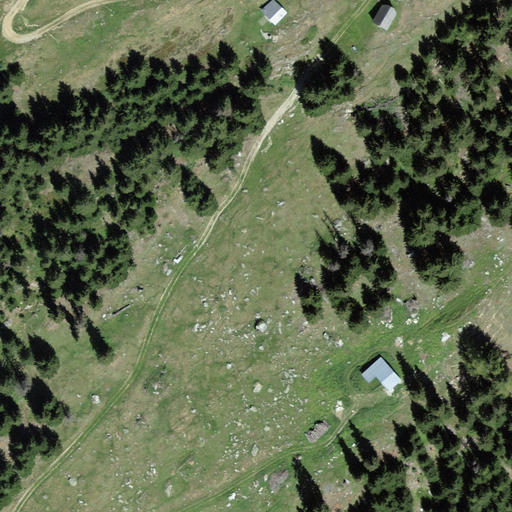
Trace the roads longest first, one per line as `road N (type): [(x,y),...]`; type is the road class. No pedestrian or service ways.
road 1 (track): [(366,0),(272,123),(167,297),(132,378),(16,511)]
road 2 (track): [(186,511),(330,435)]
road 3 (track): [(21,0),(8,27),(16,38),(110,0)]
